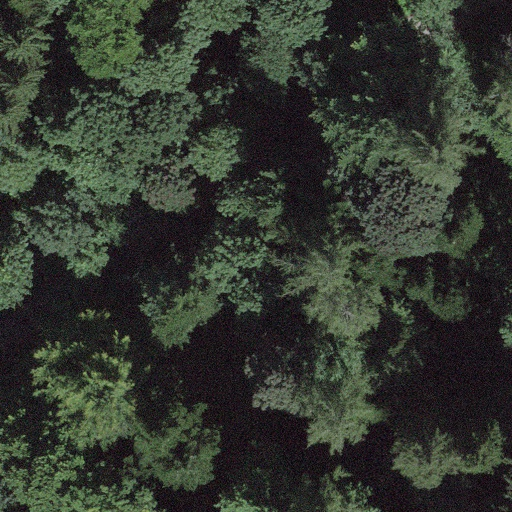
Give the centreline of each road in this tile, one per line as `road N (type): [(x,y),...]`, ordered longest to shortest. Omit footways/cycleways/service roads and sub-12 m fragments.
road 1 (track): [(482,0),(389,50),(0,343)]
road 2 (track): [(0,196),(36,142),(216,0)]
